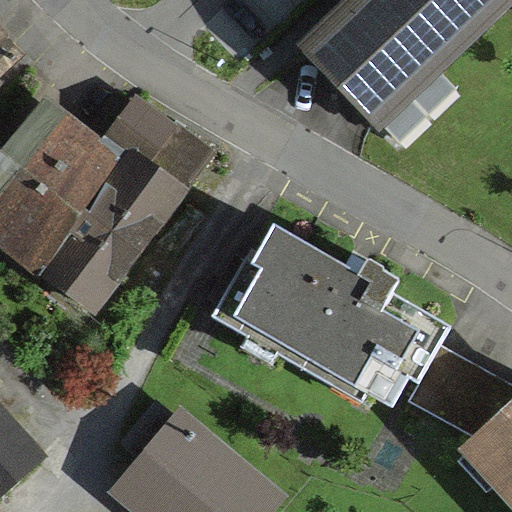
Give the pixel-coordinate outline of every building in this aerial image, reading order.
[(511,19),(511,0),(363,0),(295,64),(375,149),(511,19)] [(0,28),(0,72),(22,52),(0,28)] [(0,238),(42,270),(125,161),(44,100),(0,156),(0,238)] [(133,151),(125,161),(42,270),(97,313),(189,193),(133,151)] [(245,342),(276,360),(284,347),(385,402),(401,374),(419,384),(453,324),(393,291),(399,279),(353,254),(346,266),(273,226),(223,318),(250,333),(245,342)] [(0,500),(46,458),(0,407),(0,500)] [(511,412),(467,454),(471,459),(465,465),(488,490),(496,483),(511,499),(511,412)] [(270,511),(284,495),(182,415),(119,496),(140,511),(270,511)]
